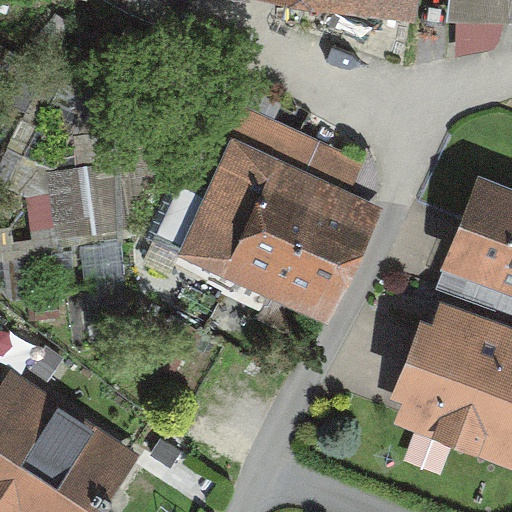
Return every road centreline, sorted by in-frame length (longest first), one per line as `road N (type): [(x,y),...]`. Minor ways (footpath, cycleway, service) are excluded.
road 1 (residential): [(263,467),(391,212),(403,96)]
road 2 (residential): [(263,467),(375,511)]
